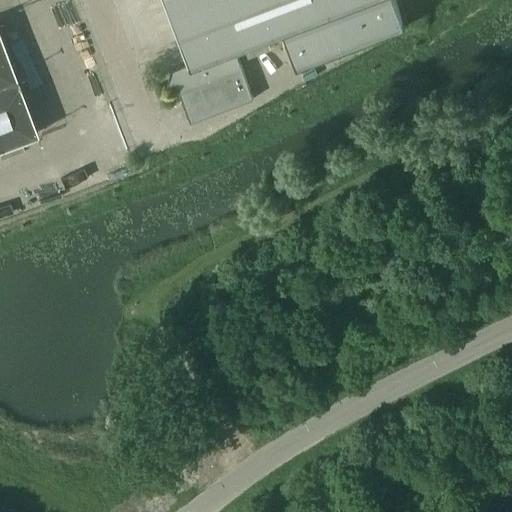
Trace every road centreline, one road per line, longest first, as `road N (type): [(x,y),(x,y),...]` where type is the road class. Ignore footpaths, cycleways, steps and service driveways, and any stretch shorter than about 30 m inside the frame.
road 1 (unclassified): [(192,511),(319,424),(511,325)]
road 2 (unclassified): [(153,149),(97,0)]
